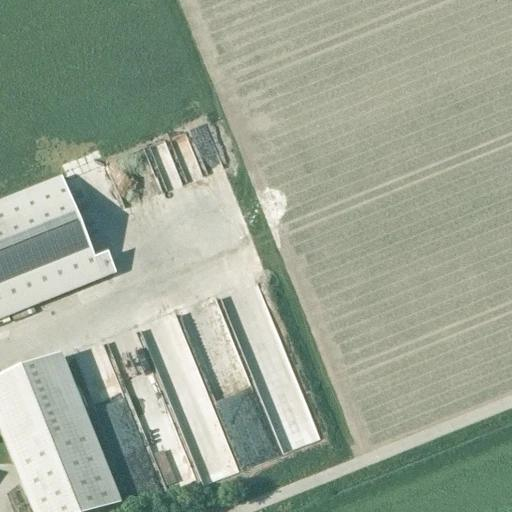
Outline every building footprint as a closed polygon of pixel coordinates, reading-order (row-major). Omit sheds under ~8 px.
[(179,128),(201,191),(211,188),(217,207),(225,204),(196,122),(179,128)] [(153,144),(142,147),(152,178),(163,174),(153,144)] [(104,182),(120,175),(114,162),(98,169),(104,182)] [(0,317),(114,272),(110,262),(96,267),(63,183),(0,208),(0,317)] [(0,382),(0,422),(34,511),(108,511),(123,507),(65,358),(0,382)] [(151,485),(181,475),(149,382),(118,392),(151,485)] [(126,477),(126,489),(140,489),(140,477),(126,477)]
